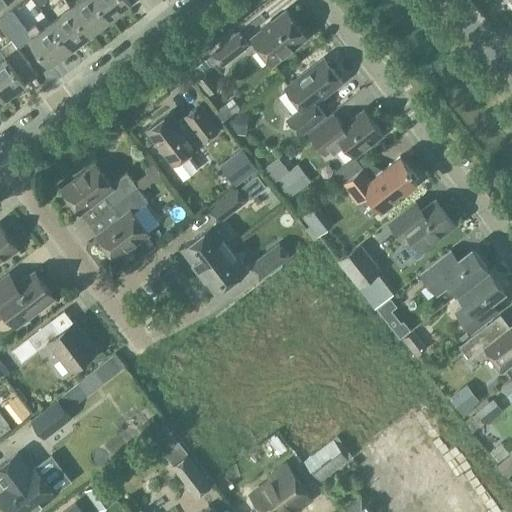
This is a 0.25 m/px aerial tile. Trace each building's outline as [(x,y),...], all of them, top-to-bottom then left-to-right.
[(3,0),(0,0),(0,11),(8,5),(3,0)] [(94,0),(79,0),(69,7),(90,35),(109,20),(94,0)] [(131,4),(127,0),(94,0),(109,20),(131,4)] [(69,7),(49,23),(69,50),(90,35),(69,7)] [(272,63),(306,36),(287,11),(252,38),(272,63)] [(9,13),(0,18),(0,23),(13,40),(23,32),(9,13)] [(69,50),(49,23),(40,29),(36,24),(25,33),(29,38),(50,65),(69,50)] [(213,68),(220,63),(221,65),(248,44),(240,33),(213,53),(213,54),(205,60),(210,66),(211,65),(213,68)] [(0,93),(4,99),(38,73),(12,39),(0,48),(0,93)] [(315,103),(342,82),(323,58),(286,88),(301,108),(287,119),(300,135),(325,115),(315,103)] [(212,77),(223,89),(234,78),(223,67),(212,77)] [(215,112),(222,122),(240,108),(232,99),(215,112)] [(171,111),(147,129),(174,163),(185,178),(197,169),(186,154),(220,128),(201,103),(178,120),(171,111)] [(312,132),(310,134),(326,154),(343,141),(354,156),(382,134),(364,110),(343,126),(334,115),(312,132)] [(237,135),(245,136),(247,113),(235,112),(225,120),(237,135)] [(382,210),(416,183),(408,173),(411,170),(400,156),(373,177),(364,166),(342,183),(356,202),(368,193),(382,210)] [(275,182),(276,182),(290,171),(279,157),(264,168),(275,182)] [(249,158),(227,176),(236,187),(242,182),(258,170),(249,158)] [(112,205),(158,170),(153,164),(145,171),(147,173),(135,183),(127,173),(112,184),(96,162),(63,187),(82,210),(104,194),(112,205)] [(158,170),(112,205),(120,216),(99,232),(117,256),(150,232),(134,212),(148,202),(141,191),(154,182),(156,185),(164,178),(158,170)] [(285,174),(276,182),(288,197),(297,190),(285,174)] [(251,199),(259,192),(250,181),(242,187),(251,199)] [(236,187),(207,209),(219,224),(248,202),(236,187)] [(415,201),(388,223),(406,245),(405,246),(417,262),(426,255),(423,250),(454,226),(434,200),(422,209),(415,201)] [(201,268),(232,244),(215,222),(184,245),(201,268)] [(0,261),(19,248),(0,223),(0,261)] [(369,249),(378,260),(395,246),(386,235),(369,249)] [(279,242),(250,264),(261,279),(290,257),(279,242)] [(249,266),(232,244),(201,268),(218,290),(249,266)] [(340,259),(339,260),(359,286),(360,285),(367,279),(379,270),(359,244),(340,259)] [(458,292),(488,269),(472,249),(458,260),(449,249),(420,272),(436,293),(450,283),(458,292)] [(488,269),(458,292),(466,303),(455,311),(471,332),(498,312),(490,301),(504,290),(488,269)] [(4,294),(0,288),(0,320),(10,313),(18,324),(55,295),(36,270),(18,283),(4,294)] [(293,283),(255,312),(271,333),(293,316),(309,304),(308,303),(293,283)] [(376,308),(382,316),(390,310),(395,306),(389,298),(376,308)] [(308,303),(309,304),(293,316),(301,327),(322,311),(313,299),(308,303)] [(30,336),(12,349),(17,356),(22,362),(35,352),(49,341),(61,356),(72,371),(80,365),(84,362),(96,353),(85,338),(73,323),(66,329),(58,335),(53,328),(48,322),(30,336)] [(403,322),(392,329),(399,338),(409,330),(403,322)] [(502,369),(511,361),(511,323),(496,336),(486,324),(459,345),(469,358),(484,346),(502,369)] [(328,328),(290,357),(306,379),(344,349),(328,328)] [(402,339),(406,344),(417,336),(413,331),(402,339)] [(425,346),(421,341),(410,350),(414,355),(425,346)] [(380,359),(371,367),(376,373),(385,366),(380,359)] [(255,403),(257,402),(247,390),(230,367),(210,383),(237,418),(255,403)] [(414,413),(431,400),(407,369),(390,382),(414,413)] [(463,379),(446,392),(458,408),(476,394),(463,379)] [(58,398),(31,420),(46,439),(73,418),(67,410),(88,393),(79,382),(58,398)] [(247,390),(257,402),(255,403),(261,411),(273,402),(257,382),(247,390)] [(374,394),(398,426),(414,413),(390,382),(374,394)] [(207,420),(217,433),(237,418),(210,383),(190,398),(207,420)] [(348,384),(338,391),(343,398),(353,391),(348,384)] [(282,395),(297,415),(309,406),(293,386),(282,395)] [(374,394),(358,407),(382,438),(398,426),(374,394)] [(494,399),(465,422),(473,432),(486,422),(487,424),(503,411),(494,399)] [(365,451),(382,438),(358,407),(341,420),(365,451)] [(0,431),(10,424),(0,410),(0,431)] [(159,429),(152,420),(142,427),(149,437),(159,429)] [(218,432),(217,433),(207,420),(196,428),(212,449),(224,440),(218,432)] [(451,426),(437,437),(456,462),(470,451),(451,426)] [(303,458),(318,480),(351,457),(335,435),(303,458)] [(443,472),(456,462),(437,437),(424,447),(443,472)] [(424,447),(410,458),(429,482),(443,472),(424,447)] [(172,466),(197,497),(213,485),(187,452),(185,453),(181,448),(170,458),(174,464),(172,466)] [(52,455),(44,461),(32,470),(18,453),(0,466),(0,478),(3,482),(4,481),(9,487),(0,494),(0,498),(10,511),(38,511),(40,510),(41,505),(72,481),(52,455)] [(511,474),(511,454),(498,466),(508,477),(511,474)] [(272,486),(254,499),(263,511),(291,511),(311,497),(287,464),(270,477),(272,486)] [(473,464),(464,471),(469,478),(478,471),(473,464)] [(464,471),(454,479),(459,485),(469,478),(464,471)] [(87,491),(95,502),(108,492),(100,481),(87,491)] [(446,485),(436,492),(441,499),(451,491),(446,485)] [(341,511),(373,511),(362,496),(341,511)] [(82,511),(76,503),(64,511),(82,511)]
